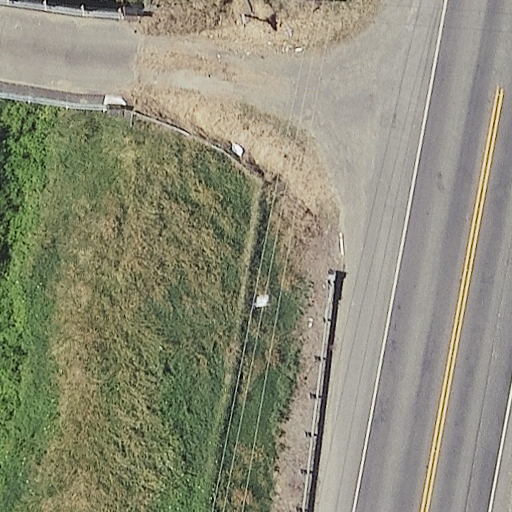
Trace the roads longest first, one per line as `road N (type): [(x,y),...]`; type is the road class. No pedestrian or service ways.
road 1 (track): [(0,29),(494,130)]
road 2 (trunk): [(511,30),(426,511)]
